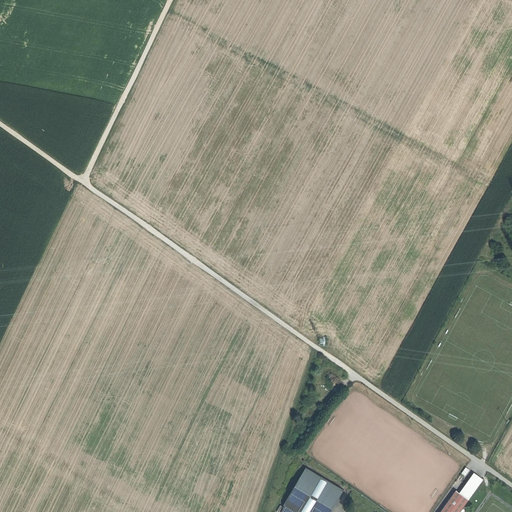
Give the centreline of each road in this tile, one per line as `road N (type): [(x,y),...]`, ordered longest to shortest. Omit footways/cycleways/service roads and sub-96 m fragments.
road 1 (track): [(86,181),(511,485)]
road 2 (track): [(171,0),(86,181)]
road 3 (track): [(260,511),(316,347)]
road 4 (track): [(0,427),(139,511)]
